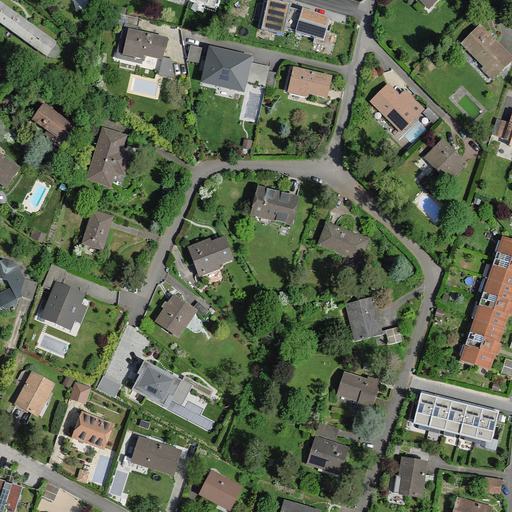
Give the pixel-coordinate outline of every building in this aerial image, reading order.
[(292,2),(281,0),(264,0),(258,29),(285,35),(292,2)] [(418,0),(430,13),(443,0),(418,0)] [(0,5),(0,24),(49,60),(58,47),(0,5)] [(332,17),(304,8),(295,33),(324,43),(332,17)] [(480,24),(460,43),(492,77),(511,58),(480,24)] [(166,42),(130,33),(124,58),(144,63),(146,57),(162,61),(166,42)] [(201,62),(204,48),(193,45),(190,59),(201,62)] [(252,60),(213,51),(208,75),(246,83),(252,60)] [(163,57),(162,74),(175,75),(176,57),(163,57)] [(255,61),(249,79),(267,84),(272,66),(255,61)] [(276,84),(278,71),(272,70),(269,83),(276,84)] [(335,80),(296,71),(290,94),(330,103),(335,80)] [(389,84),(370,102),(399,134),(425,111),(405,89),(399,95),(389,84)] [(44,106),(32,124),(61,143),(73,125),(44,106)] [(511,112),(509,122),(501,120),(496,137),(510,142),(509,146),(511,146),(511,112)] [(103,131),(88,180),(109,187),(113,174),(125,177),(132,154),(124,151),(128,138),(103,131)] [(440,139),(423,157),(448,182),(466,164),(440,139)] [(0,155),(0,184),(9,190),(22,171),(0,155)] [(298,197),(257,187),(249,216),(290,227),(298,197)] [(92,213),(81,245),(102,252),(113,220),(92,213)] [(370,240),(326,222),(316,246),(361,262),(370,240)] [(211,241),(188,250),(200,278),(236,264),(226,240),(213,245),(211,241)] [(496,260),(511,265),(511,242),(506,241),(505,244),(501,255),(498,254),(496,260)] [(496,253),(498,254),(501,255),(505,244),(499,242),(496,253)] [(0,309),(2,308),(12,311),(16,310),(19,299),(17,295),(21,294),(26,279),(18,265),(13,267),(10,262),(3,260),(0,261),(0,309)] [(492,281),(511,287),(511,265),(496,260),(494,266),(497,267),(492,281)] [(48,279),(60,284),(65,271),(52,265),(48,279)] [(124,283),(112,278),(109,285),(122,290),(124,283)] [(38,283),(26,279),(21,294),(23,297),(33,300),(38,283)] [(57,291),(59,287),(60,284),(48,279),(45,286),(57,291)] [(482,300),(503,307),(505,302),(511,304),(511,287),(492,281),(488,295),(484,294),(482,300)] [(57,291),(46,317),(70,327),(73,319),(79,321),(84,308),(78,306),(82,297),(59,287),(57,291)] [(373,298),(345,305),(354,341),(382,334),(373,298)] [(176,299),(157,324),(180,341),(199,316),(176,299)] [(479,321),(503,330),(508,315),(501,313),(503,307),(482,300),(480,306),(483,307),(479,321)] [(468,340),(489,347),(491,342),(498,344),(503,330),(479,321),(474,335),(470,334),(468,340)] [(387,328),(390,343),(404,340),(402,326),(387,328)] [(470,347),(465,361),(476,365),(490,370),(495,355),(487,352),(489,347),(468,340),(466,346),(470,347)] [(511,361),(507,360),(502,374),(511,377),(511,361)] [(144,362),(131,388),(169,408),(182,382),(144,362)] [(343,371),(336,394),(369,405),(376,382),(343,371)] [(33,374),(17,404),(34,414),(42,400),(46,401),(55,386),(33,374)] [(123,386),(103,376),(97,389),(116,399),(123,386)] [(90,389),(76,384),(71,398),(86,403),(90,389)] [(422,393),(413,423),(491,445),(500,415),(422,393)] [(83,414),(76,433),(92,439),(90,443),(105,448),(113,425),(83,414)] [(321,424),(318,433),(336,439),(339,430),(321,424)] [(316,438),(308,463),(321,467),(322,464),(342,471),(349,451),(328,444),(328,442),(316,438)] [(181,452),(140,439),(132,462),(174,475),(181,452)] [(429,452),(416,450),(415,458),(427,460),(429,452)] [(427,464),(401,459),(395,496),(421,501),(427,464)] [(213,473),(201,495),(221,505),(222,502),(232,507),(242,487),(213,473)] [(0,479),(0,511),(16,511),(24,487),(0,479)] [(500,494),(502,481),(486,479),(484,492),(500,494)] [(60,489),(48,484),(43,497),(55,502),(60,489)] [(491,511),(492,509),(458,500),(455,511),(491,511)] [(320,511),(286,502),(283,511),(320,511)]
